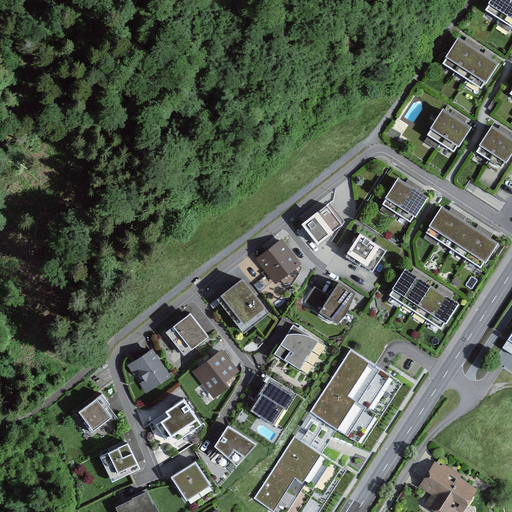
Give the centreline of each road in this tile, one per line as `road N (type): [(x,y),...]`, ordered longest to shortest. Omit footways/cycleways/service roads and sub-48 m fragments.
road 1 (residential): [(139,478),(151,462),(115,353),(370,153),(386,150),(511,229)]
road 2 (secondary): [(356,511),(511,271)]
road 3 (track): [(0,424),(44,405),(114,339)]
